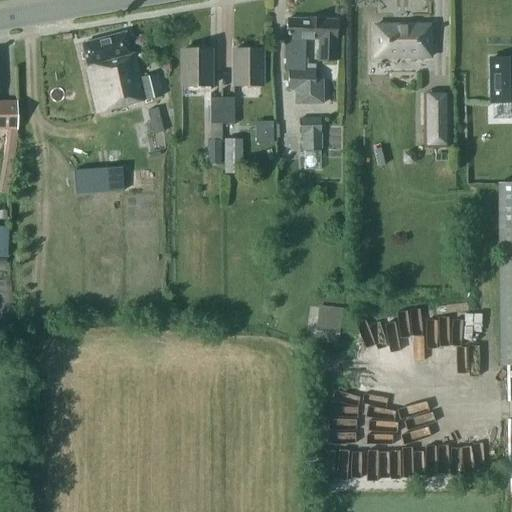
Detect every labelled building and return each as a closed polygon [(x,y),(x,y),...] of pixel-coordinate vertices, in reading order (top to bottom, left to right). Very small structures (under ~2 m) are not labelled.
[(322,80),(312,80),(313,68),(303,67),(303,39),(316,39),(315,58),(334,59),(335,20),(284,19),(283,70),(287,71),(286,92),(293,92),(293,106),(323,105),(322,80)] [(373,26),(374,58),(429,58),(429,26),(373,26)] [(81,44),(98,113),(161,97),(155,74),(139,78),(134,54),(128,52),(124,34),(81,44)] [(209,87),(209,49),(178,49),(179,88),(209,87)] [(232,49),(232,86),(258,86),(258,49),(232,49)] [(511,58),(490,59),(490,103),(511,103),(511,58)] [(210,124),(220,124),(220,99),(210,99),(210,124)] [(220,124),(235,124),(235,99),(220,99),(220,124)] [(0,130),(16,130),(16,102),(0,101),(0,130)] [(151,110),(155,133),(166,131),(163,108),(151,110)] [(422,118),(422,136),(432,136),(432,148),(447,148),(446,118),(422,118)] [(320,150),(319,119),(296,119),(296,135),(301,135),(301,150),(320,150)] [(278,141),(277,121),(258,122),(259,142),(278,141)] [(15,190),(17,135),(6,135),(4,190),(15,190)] [(223,174),(241,174),(241,139),(223,139),(223,174)] [(206,140),(207,166),(220,166),(220,140),(206,140)] [(79,171),(80,193),(127,191),(126,169),(79,171)] [(511,184),(497,185),(498,365),(511,364),(511,184)] [(317,325),(315,338),(338,341),(339,328),(317,325)]
